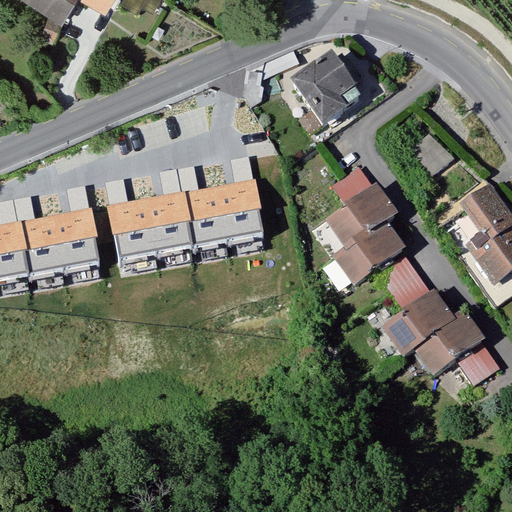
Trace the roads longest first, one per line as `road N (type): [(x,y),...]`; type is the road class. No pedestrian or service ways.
road 1 (tertiary): [(323,17),(0,153)]
road 2 (tertiary): [(511,121),(466,67),(433,43),(369,19),(323,17)]
